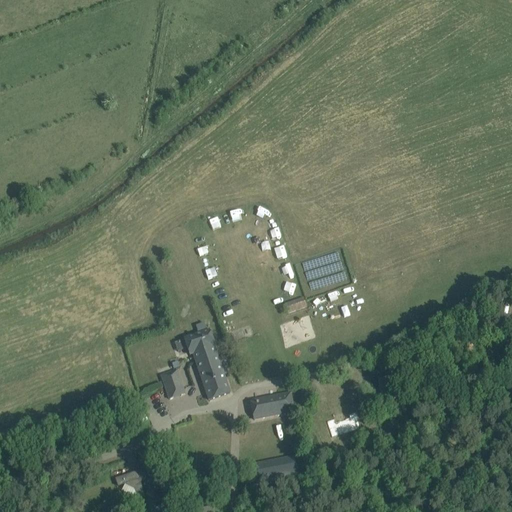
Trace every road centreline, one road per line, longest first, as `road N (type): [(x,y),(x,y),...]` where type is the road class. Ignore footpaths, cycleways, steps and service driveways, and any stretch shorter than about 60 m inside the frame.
road 1 (unknown): [(227,406),(257,387),(399,349),(511,292)]
road 2 (unclassified): [(0,480),(95,459),(186,413)]
